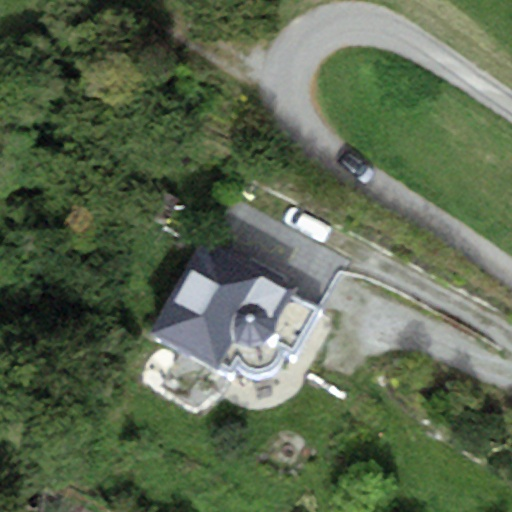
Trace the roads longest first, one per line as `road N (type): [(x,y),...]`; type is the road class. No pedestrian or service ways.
road 1 (track): [(511,106),(429,51),(348,19),(315,29),(291,49),(285,69)]
road 2 (track): [(283,88),(131,0)]
